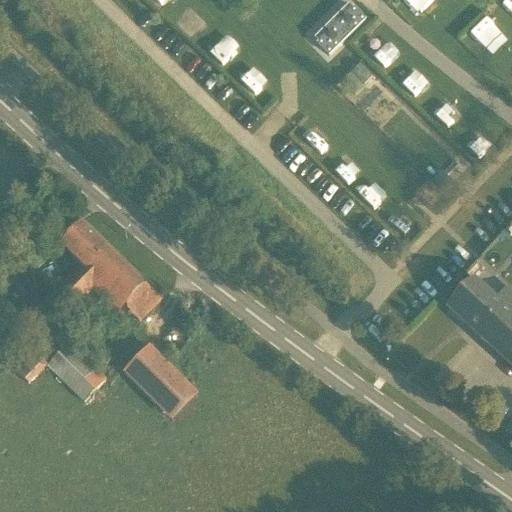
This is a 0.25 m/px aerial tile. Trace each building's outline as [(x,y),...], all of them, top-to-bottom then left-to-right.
[(150,0),(160,9),(168,0),(150,0)] [(407,0),(404,3),(414,15),(422,9),(414,0),(407,0)] [(511,0),(505,0),(500,5),(511,17),(511,0)] [(176,23),(188,36),(202,24),(190,10),(176,23)] [(467,37),(500,65),(511,50),(511,43),(483,18),(467,37)] [(368,55),(382,67),(395,52),(382,40),(368,55)] [(209,55),(220,67),(235,52),(224,41),(209,55)] [(334,75),(347,65),(334,49),(321,59),(334,75)] [(241,87),(254,95),(262,84),(249,75),(241,87)] [(416,77),(408,86),(418,94),(426,85),(416,77)] [(444,99),(431,114),(447,128),(460,113),(444,99)] [(322,124),(334,135),(351,117),(339,105),(322,124)] [(433,183),(445,195),(452,188),(440,176),(433,183)] [(161,302),(147,288),(82,226),(61,247),(83,268),(50,301),(68,318),(91,295),(131,333),(161,302)] [(496,304),(474,283),(449,311),(511,368),(511,294),(508,291),(496,304)] [(106,382),(87,364),(95,356),(85,347),(77,355),(69,347),(48,368),(47,369),(84,404),(106,382)] [(163,414),(188,389),(149,350),(124,375),(163,414)] [(30,387),(47,369),(48,368),(32,353),(14,372),(30,387)]
